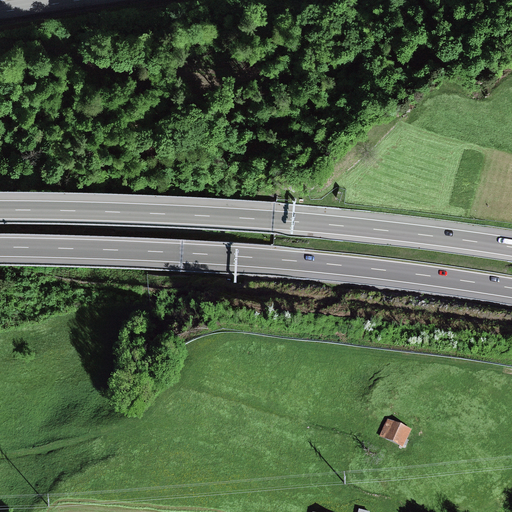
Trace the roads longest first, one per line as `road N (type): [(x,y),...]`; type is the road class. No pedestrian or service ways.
road 1 (motorway): [(0,247),(232,256),(511,288)]
road 2 (motorway): [(511,246),(273,219),(0,209)]
road 3 (track): [(232,511),(191,497),(152,434),(137,425),(0,453)]
